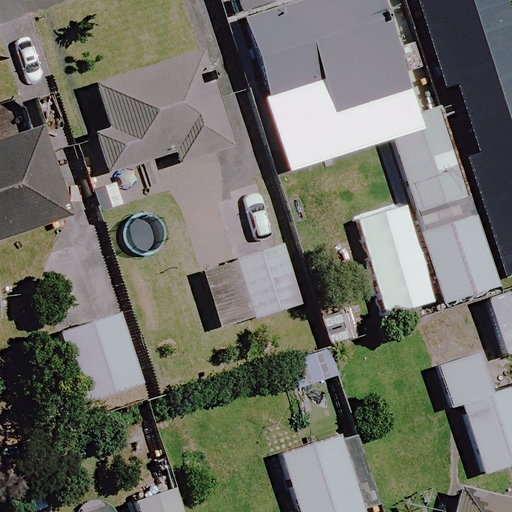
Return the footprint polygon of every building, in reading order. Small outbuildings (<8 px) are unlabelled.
[(405,95),(375,0),(317,0),(237,25),(262,104),(314,88),(324,120),(405,95)] [(511,55),(511,0),(414,0),(438,78),(511,55)] [(227,154),(204,59),(92,87),(103,132),(90,136),(101,177),(166,161),(168,169),(227,154)] [(463,200),(435,111),(381,128),(410,217),(463,200)] [(0,144),(0,243),(63,224),(36,133),(0,144)] [(273,251),(198,269),(213,331),(288,313),(273,251)] [(139,389),(117,318),(53,338),(75,408),(139,389)] [(333,381),(323,349),(281,362),(290,393),(333,381)] [(511,383),(485,392),(473,356),(431,370),(446,414),(455,411),(478,479),(511,467),(511,383)] [(359,511),(338,439),(276,456),(291,511),(359,511)] [(511,511),(511,496),(455,482),(447,511),(511,511)] [(177,511),(172,492),(129,504),(131,511),(177,511)]
